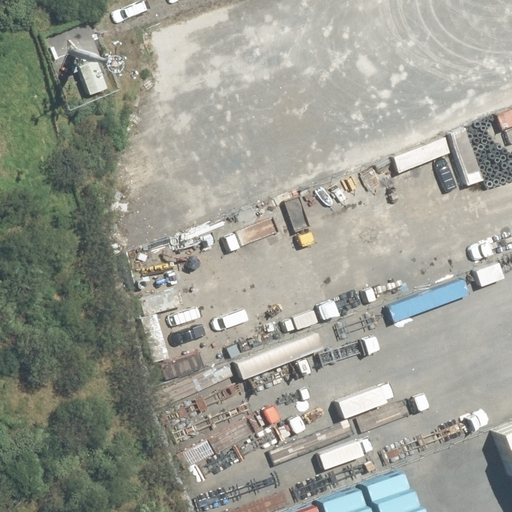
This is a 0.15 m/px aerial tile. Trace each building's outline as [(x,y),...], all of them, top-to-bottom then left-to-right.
[(85,94),(105,86),(94,59),(74,67),(85,94)] [(220,244),(174,135),(153,144),(200,253),(220,244)] [(335,274),(319,285),(334,307),(351,295),(335,274)] [(314,284),(295,296),(310,320),(329,309),(314,284)] [(338,380),(324,397),(345,414),(359,398),(338,380)] [(430,385),(407,406),(425,425),(448,403),(430,385)] [(382,404),(368,393),(296,477),(310,489),(382,404)] [(239,396),(196,407),(205,440),(248,429),(239,396)] [(303,455),(287,441),(272,458),(288,472),(303,455)] [(393,467),(368,441),(324,484),(338,497),(367,468),(379,480),(393,467)] [(260,511),(244,489),(230,499),(238,511),(260,511)]
